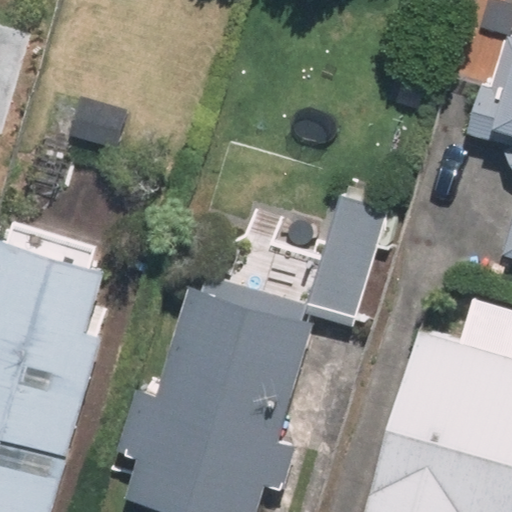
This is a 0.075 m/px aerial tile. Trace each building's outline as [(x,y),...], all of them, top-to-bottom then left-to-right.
[(511,67),(490,144),(511,150),(511,67)] [(132,105),(77,93),(70,126),(124,139),(132,105)] [(67,511),(131,269),(13,238),(0,286),(0,511),(67,511)] [(276,511),(330,315),(211,284),(154,492),(226,511),(276,511)] [(511,511),(511,344),(434,325),(387,510),(395,511),(487,511),(491,511),(511,511)]
